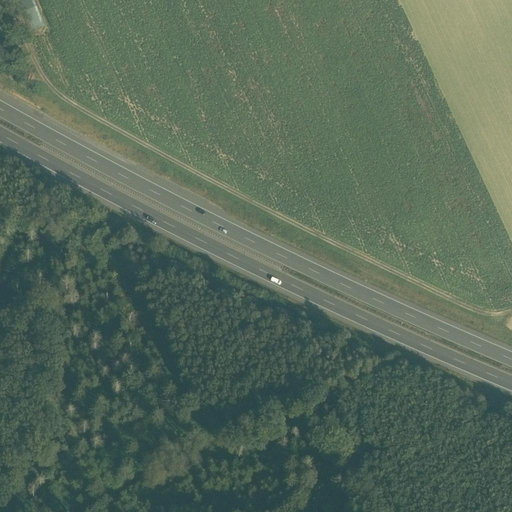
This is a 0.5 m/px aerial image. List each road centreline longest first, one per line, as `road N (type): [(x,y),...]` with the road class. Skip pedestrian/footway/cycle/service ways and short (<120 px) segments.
road 1 (track): [(511,312),(495,319),(321,237),(49,89),(7,0)]
road 2 (motorway): [(511,359),(347,288),(0,108)]
road 3 (motorway): [(0,133),(224,253),(511,384)]
road 4 (track): [(78,511),(215,453)]
